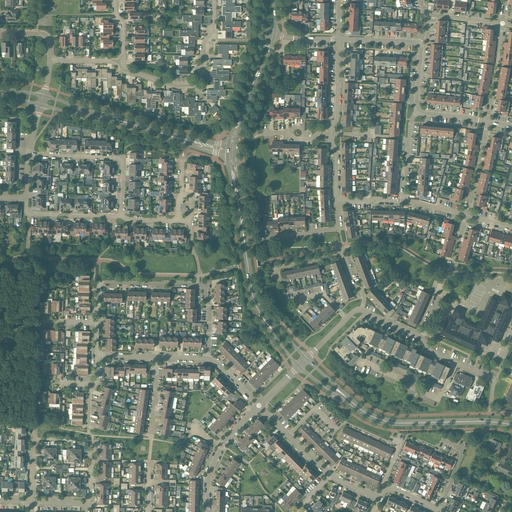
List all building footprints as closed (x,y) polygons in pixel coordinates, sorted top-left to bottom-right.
[(101,0),(92,0),(92,5),(96,5),(96,11),(101,11),(102,10),(106,10),(106,4),(101,4),(101,0)] [(403,0),(402,0),(400,1),(401,7),(404,7),(404,8),(409,9),(410,8),(414,7),(413,3),(412,1),(411,1),(410,0),(403,0)] [(437,9),(443,10),(443,0),(434,0),(434,3),(437,4),(437,9)] [(443,0),(443,10),(448,10),(449,5),(452,5),(452,0),(443,0)] [(458,0),(452,0),(452,5),(455,6),(454,11),(460,12),(461,2),(458,1),(458,0)] [(461,2),(460,12),(466,12),(467,7),(470,7),(470,1),(471,1),(470,0),(467,0),(467,1),(467,2),(461,2)] [(129,10),(129,13),(136,13),(136,8),(134,8),(134,5),(134,4),(129,4),(124,4),(124,10),(129,10)] [(205,5),(204,5),(196,5),(191,5),(191,10),(196,10),(196,15),(202,15),(202,16),(204,16),(204,11),(205,11),(205,5)] [(241,6),(235,6),(232,6),(225,6),(222,6),(222,14),(225,14),(225,21),(232,21),(232,13),(241,13),(241,6)] [(496,9),(485,7),(484,15),(490,16),(491,14),(495,14),(496,9)] [(19,10),(12,10),(12,14),(6,14),(6,21),(16,21),(16,17),(18,17),(19,10)] [(136,13),(129,13),(129,19),(134,19),(134,22),(141,22),(141,17),(142,17),(143,13),(136,13)] [(202,23),(202,16),(202,15),(196,15),(183,15),(183,21),(192,22),(192,30),(198,30),(198,23),(202,23)] [(103,29),(113,29),(113,23),(108,23),(108,20),(101,20),(101,25),(103,25),(103,29)] [(225,21),(222,21),(222,29),(225,29),(225,39),(232,39),(232,28),(241,28),(241,21),(232,21),(225,21)] [(140,34),(140,37),(145,37),(148,37),(148,31),(144,31),(145,28),(144,28),(144,26),(139,26),(139,28),(134,28),(134,34),(140,34)] [(358,26),(350,26),(349,29),(348,29),(348,31),(352,31),(352,35),(360,36),(360,35),(358,35),(358,32),(360,32),(361,26),(358,26)] [(483,26),(482,34),(493,36),(494,30),(489,29),(489,27),(483,26)] [(113,29),(103,29),(103,33),(101,33),(101,38),(108,38),(108,35),(113,35),(113,29)] [(59,37),(59,42),(61,42),(61,47),(67,47),(67,43),(70,43),(70,42),(70,30),(65,30),(65,34),(65,37),(59,37)] [(78,47),(79,37),(75,37),(75,30),(70,30),(70,42),(73,42),(73,47),(78,47)] [(198,38),(198,30),(192,30),(180,30),(180,36),(188,36),(188,45),(195,45),(195,38),(198,38)] [(79,37),(78,47),(84,47),(84,42),(87,42),(89,42),(89,35),(87,35),(87,34),(82,34),(82,33),(81,33),(80,33),(79,33),(79,34),(79,37)] [(139,43),(139,45),(139,46),(145,46),(147,46),(148,40),(145,40),(145,37),(140,37),(134,36),(134,38),(133,38),(133,42),(134,42),(134,43),(139,43)] [(108,38),(101,38),(101,43),(103,43),(103,48),(108,48),(108,47),(113,47),(113,41),(108,41),(108,38)] [(9,43),(2,43),(2,52),(6,52),(6,57),(13,57),(13,50),(9,50),(9,43)] [(25,43),(17,43),(17,54),(22,54),(22,58),(28,58),(28,48),(25,48),(25,43)] [(228,60),(228,59),(228,51),(237,51),(237,44),(218,44),(218,52),(222,52),(222,59),(222,60),(228,60)] [(134,45),(134,51),(139,51),(139,54),(144,54),(144,55),(147,55),(147,49),(147,46),(145,46),(139,46),(139,45),(134,45)] [(188,45),(180,45),(180,50),(185,50),(185,55),(189,55),(193,55),(193,51),(195,51),(195,45),(188,45)] [(352,56),(352,59),(360,59),(361,54),(363,54),(363,51),(354,50),(354,53),(351,53),(351,56),(352,56)] [(147,63),(147,55),(144,55),(144,54),(139,54),(134,54),(134,60),(139,60),(139,63),(147,63)] [(179,60),(179,65),(187,65),(187,61),(189,61),(189,55),(185,55),(174,55),(174,60),(179,60)] [(222,60),(222,59),(213,59),(213,67),(216,67),(216,75),(223,75),(229,75),(229,70),(223,70),(223,66),(232,66),(232,59),(228,59),(228,60),(222,60)] [(189,65),(187,65),(179,65),(174,65),(174,70),(179,70),(179,75),(187,75),(187,71),(189,71),(190,71),(190,69),(189,69),(189,65)] [(81,78),(81,69),(75,69),(75,71),(74,72),(71,72),(71,88),(76,88),(76,78),(81,78)] [(87,69),(81,69),(81,78),(87,78),(87,88),(88,88),(88,91),(91,91),(91,88),(91,72),(88,72),(88,71),(87,71),(87,69)] [(96,78),(101,78),(101,69),(95,69),(95,71),(94,72),(91,72),(91,88),(96,88),(96,78)] [(107,69),(101,69),(101,78),(107,78),(107,88),(111,88),(111,86),(111,77),(111,72),(108,72),(108,71),(107,71),(107,69)] [(223,75),(216,75),(210,75),(210,82),(213,82),(213,90),(223,90),(223,87),(220,87),(220,81),(229,81),(229,75),(223,75)] [(111,86),(117,86),(117,96),(121,96),(121,93),(121,84),(121,79),(118,79),(117,79),(117,77),(111,77),(111,86)] [(396,79),(395,90),(405,91),(406,80),(396,79)] [(127,103),(131,103),(131,87),(128,87),(128,86),(127,86),(127,84),(121,84),(121,93),(127,93),(127,103)] [(131,87),(131,103),(136,103),(136,96),(141,96),(141,93),(141,90),(141,84),(135,84),(135,86),(134,87),(131,87)] [(151,117),(151,109),(151,92),(148,92),(147,92),(147,90),(141,90),(141,93),(141,96),(141,99),(147,99),(147,109),(148,109),(148,116),(151,117)] [(154,92),(151,92),(151,109),(156,109),(156,101),(161,101),(161,90),(155,90),(155,92),(154,92)] [(213,90),(207,90),(207,97),(210,97),(210,102),(217,102),(217,96),(225,96),(225,90),(223,90),(213,90)] [(404,102),(405,91),(395,90),(395,101),(404,102)] [(180,111),(180,107),(180,100),(180,93),(172,93),(172,96),(164,96),(164,107),(168,107),(168,103),(173,103),(173,111),(180,111)] [(187,100),(180,100),(180,107),(188,107),(188,116),(194,116),(195,102),(195,97),(187,97),(187,100)] [(481,108),(482,102),(472,100),(470,108),(476,109),(476,107),(481,108)] [(202,102),(195,102),(194,116),(194,121),(201,121),(201,112),(206,112),(206,106),(202,106),(202,102)] [(391,114),(401,114),(402,103),(392,103),(391,114)] [(508,115),(509,107),(498,105),(497,111),(502,112),(502,114),(508,115)] [(276,119),(279,119),(279,110),(279,107),(277,107),(277,109),(273,109),(273,107),(270,107),(270,115),(273,115),(273,118),(276,118),(276,119)] [(401,114),(391,114),(390,124),(400,125),(401,114)] [(400,125),(390,124),(390,135),(399,136),(400,125)] [(466,129),(465,137),(476,139),(477,134),(472,133),(472,131),(466,129)] [(493,137),(492,142),(502,144),(504,136),(498,135),(497,138),(493,137)] [(72,140),(71,149),(77,149),(77,140),(80,140),(80,137),(72,136),(72,140)] [(82,138),(81,147),(84,147),(84,149),(90,149),(90,141),(90,138),(85,138),(82,138)] [(56,140),(55,140),(47,140),(46,147),(50,147),(50,149),(55,149),(55,148),(56,140)] [(115,142),(106,142),(106,150),(106,151),(112,151),(112,149),(115,149),(115,142)] [(278,152),(278,142),(273,142),(273,147),(270,147),(269,155),(273,155),(273,152),(278,152)] [(130,153),(130,159),(134,159),(134,162),(141,162),(141,159),(142,153),(130,153)] [(37,163),(37,168),(47,168),(49,168),(49,165),(49,160),(43,159),(42,163),(37,163)] [(160,159),(160,162),(162,162),(161,168),(172,168),(172,162),(168,162),(167,162),(167,159),(168,159),(160,159)] [(104,170),(114,171),(114,165),(109,165),(109,161),(103,161),(103,167),(104,167),(104,170)] [(141,171),(141,162),(134,162),(134,164),(130,164),(129,170),(141,171)] [(59,169),(59,175),(64,175),(64,173),(67,173),(67,163),(62,163),(62,168),(62,169),(59,169)] [(67,163),(67,173),(70,174),(70,175),(75,175),(76,169),(73,169),(73,168),(73,164),(67,163)] [(76,169),(75,175),(81,176),(81,174),(84,174),(84,164),(79,164),(79,168),(79,169),(76,169)] [(84,164),(84,174),(87,174),(87,176),(92,176),(93,170),(89,170),(89,168),(90,164),(84,164)] [(190,164),(190,171),(194,171),(195,171),(195,174),(202,174),(202,171),(201,171),(201,165),(190,164)] [(47,171),(47,168),(37,168),(37,173),(42,173),(42,177),(51,177),(51,172),(47,171)] [(160,174),(160,177),(166,178),(166,174),(167,174),(172,175),(172,168),(161,168),(161,174),(160,174)] [(114,176),(114,171),(104,170),(104,173),(102,173),(102,178),(109,179),(109,176),(114,176)] [(141,179),(141,171),(129,170),(129,176),(133,176),(133,179),(141,179)] [(190,177),(190,183),(200,183),(200,177),(202,177),(202,174),(195,174),(195,177),(194,177),(190,177)] [(50,185),(51,177),(42,177),(42,180),(36,180),(36,185),(46,185),(50,185)] [(160,181),(160,185),(161,185),(161,187),(171,187),(171,181),(167,181),(166,181),(166,178),(160,177),(160,181)] [(104,187),(114,188),(114,182),(109,182),(109,179),(102,178),(102,184),(104,184),(104,187)] [(129,182),(129,188),(140,188),(140,182),(141,180),(141,179),(133,179),(133,182),(129,182)] [(190,183),(189,189),(194,189),(195,189),(195,192),(194,192),(194,193),(195,193),(201,193),(201,189),(200,189),(200,183),(190,183)] [(36,185),(36,190),(42,190),(41,193),(48,194),(48,191),(50,189),(50,185),(46,185),(36,185)] [(113,193),(114,188),(104,187),(104,190),(102,190),(102,196),(108,196),(108,193),(113,193)] [(159,196),(166,196),(167,193),(171,193),(171,187),(161,187),(160,193),(159,193),(159,196)] [(452,193),(462,196),(464,190),(459,189),(453,187),(452,193)] [(140,195),(140,188),(129,188),(129,193),(133,194),(133,196),(140,197),(140,195)] [(418,190),(417,196),(420,196),(420,199),(427,200),(427,201),(431,201),(431,197),(430,197),(430,192),(429,192),(427,192),(427,191),(418,190)] [(48,194),(41,193),(41,197),(36,197),(36,202),(46,202),(48,202),(48,201),(48,199),(48,194)] [(199,196),(199,202),(209,202),(209,196),(210,196),(211,193),(203,193),(204,193),(204,196),(203,196),(199,196)] [(461,201),(462,196),(452,193),(450,201),(455,202),(456,200),(461,201)] [(58,196),(57,203),(61,203),(61,204),(60,208),(66,208),(66,198),(66,195),(64,195),(63,196),(63,197),(58,196)] [(99,195),(99,199),(101,199),(101,204),(103,204),(113,205),(113,199),(108,199),(108,196),(102,196),(99,195)] [(480,195),(478,200),(489,203),(490,197),(485,196),(480,195)] [(128,205),(140,205),(140,200),(143,200),(143,197),(140,197),(133,196),(133,199),(128,199),(128,205)] [(159,196),(159,199),(160,199),(160,205),(170,206),(171,199),(166,199),(166,196),(159,196)] [(66,198),(66,208),(71,208),(71,204),(71,203),(74,203),(75,197),(69,197),(69,199),(66,198)] [(75,197),(74,203),(78,203),(78,204),(77,209),(83,209),(83,199),(80,199),(80,197),(75,197)] [(83,199),(83,209),(88,209),(88,205),(88,204),(91,204),(92,198),(86,197),(86,199),(83,199)] [(489,203),(478,200),(477,205),(482,207),(481,209),(487,211),(489,203)] [(46,202),(36,202),(36,207),(41,207),(41,211),(47,211),(47,206),(46,205),(46,202)] [(199,202),(198,208),(203,208),(204,209),(204,212),(210,212),(210,208),(209,208),(209,202),(199,202)] [(4,207),(4,213),(10,213),(10,218),(12,218),(13,205),(11,205),(11,204),(8,204),(8,205),(7,205),(7,207),(4,207)] [(13,205),(12,218),(18,218),(21,218),(21,208),(18,207),(18,205),(17,205),(18,204),(14,204),(14,205),(13,205)] [(103,204),(103,208),(99,208),(99,213),(107,213),(108,210),(113,210),(113,205),(103,204)] [(140,205),(128,205),(128,211),(132,211),(132,214),(139,214),(140,205)] [(170,206),(160,205),(160,211),(159,211),(158,215),(166,215),(166,212),(170,212),(170,206)] [(198,214),(198,221),(209,221),(209,215),(210,215),(210,212),(204,212),(203,215),(198,214)] [(273,221),(273,219),(267,219),(267,220),(264,220),(264,230),(268,230),(268,231),(273,231),(273,221)] [(444,222),(443,227),(453,230),(455,225),(450,223),(450,221),(448,220),(445,219),(444,222)] [(198,221),(198,227),(202,227),(203,227),(203,230),(210,230),(210,227),(208,227),(209,221),(198,221)] [(31,226),(31,230),(33,231),(33,233),(36,233),(36,232),(42,232),(43,222),(37,222),(36,226),(33,226),(31,226)] [(43,222),(42,232),(48,233),(48,234),(52,234),(52,228),(49,227),(49,222),(43,222)] [(52,228),(52,234),(55,234),(55,233),(61,233),(61,223),(55,222),(55,227),(55,228),(52,228)] [(61,223),(61,233),(67,233),(67,234),(70,235),(71,228),(68,228),(68,227),(68,223),(61,223)] [(71,228),(70,235),(74,235),(74,234),(80,234),(80,223),(74,223),(74,227),(74,228),(71,228)] [(80,223),(80,234),(86,234),(86,235),(89,235),(89,229),(86,229),(86,228),(86,223),(80,223)] [(89,229),(89,235),(92,235),(92,234),(98,234),(99,224),(92,224),(92,228),(92,229),(89,229)] [(99,224),(98,234),(104,235),(104,236),(108,236),(108,229),(105,229),(105,224),(99,224)] [(452,236),(452,235),(453,230),(443,227),(441,233),(447,234),(452,236)] [(112,232),(112,239),(115,239),(115,238),(121,238),(121,228),(115,228),(115,232),(115,233),(112,233),(112,232)] [(121,228),(121,238),(127,239),(127,240),(130,240),(131,233),(127,233),(128,233),(128,228),(121,228)] [(131,233),(130,240),(134,240),(134,239),(140,239),(140,229),(134,228),(134,233),(134,234),(131,233)] [(470,229),(469,234),(480,237),(481,232),(482,229),(479,229),(476,228),(475,230),(470,229)] [(140,229),(140,239),(146,239),(146,240),(149,241),(149,234),(149,233),(147,233),(147,234),(146,234),(146,233),(146,229),(140,229)] [(149,234),(149,241),(152,241),(152,239),(158,240),(159,229),(152,229),(152,233),(152,234),(149,234)] [(159,229),(158,240),(164,240),(164,241),(167,241),(168,235),(165,235),(165,234),(165,229),(159,229)] [(168,235),(167,241),(171,241),(171,240),(177,240),(177,230),(171,230),(171,234),(171,235),(168,235)] [(177,230),(177,240),(183,241),(183,242),(186,242),(186,235),(183,235),(183,234),(183,230),(177,230)] [(198,233),(198,240),(208,240),(208,234),(209,234),(210,230),(203,230),(203,233),(202,233),(198,233)] [(479,237),(469,234),(467,240),(475,242),(478,243),(479,237)] [(464,239),(462,244),(471,246),(474,247),(475,242),(467,240),(464,239)] [(467,262),(468,257),(460,254),(458,260),(464,262),(464,264),(467,265),(468,262),(467,262)] [(355,264),(365,260),(363,255),(355,258),(356,261),(354,262),(355,264)] [(358,265),(359,268),(367,265),(365,260),(355,264),(355,266),(358,265)] [(331,264),(333,270),(342,266),(340,261),(331,264)] [(358,274),(369,270),(367,265),(359,268),(360,271),(358,272),(358,274)] [(342,266),(333,270),(335,275),(343,272),(342,266)] [(363,278),(371,275),(369,270),(358,274),(359,276),(362,275),(363,278)] [(335,275),(337,280),(345,277),(343,272),(335,275)] [(362,284),(373,280),(371,275),(363,278),(364,281),(361,282),(362,284)] [(337,280),(339,285),(347,282),(345,277),(337,280)] [(373,280),(362,284),(363,286),(365,286),(366,289),(375,285),(373,280)] [(214,290),(216,290),(216,289),(225,290),(225,286),(230,286),(230,281),(224,281),(224,284),(216,283),(216,287),(214,287),(214,288),(214,290)] [(339,285),(341,290),(349,287),(347,282),(339,285)] [(341,290),(343,295),(351,292),(349,287),(341,290)] [(372,298),(378,291),(375,287),(366,295),(368,297),(370,295),(372,298)] [(157,292),(154,292),(154,291),(153,291),(153,290),(151,290),(151,292),(151,295),(148,295),(148,301),(154,301),(154,306),(157,306),(157,301),(157,292)] [(382,295),(378,291),(372,298),(374,300),(372,301),(374,303),(382,295)] [(422,291),(420,296),(428,299),(430,294),(422,291)] [(119,294),(116,294),(116,303),(115,303),(115,308),(118,308),(118,303),(125,303),(125,297),(122,297),(122,294),(122,292),(121,292),(119,292),(119,294)] [(353,297),(351,292),(343,295),(344,300),(353,297)] [(511,292),(511,295),(511,296),(510,297),(504,295),(502,301),(500,300),(500,299),(493,296),(481,322),(477,323),(462,317),(465,311),(456,307),(455,310),(453,310),(450,311),(451,313),(453,314),(452,316),(454,317),(454,318),(449,316),(440,334),(477,351),(481,343),(480,343),(481,341),(487,344),(489,338),(491,339),(499,343),(511,316),(511,315),(511,292)] [(230,296),(224,296),(215,295),(215,296),(215,299),(214,299),(214,300),(213,300),(213,302),(215,302),(218,302),(218,305),(224,305),(224,298),(229,298),(230,296)] [(386,299),(382,295),(374,303),(375,305),(377,303),(379,306),(386,299)] [(426,304),(428,299),(420,296),(418,301),(426,304)] [(389,303),(386,299),(379,306),(381,308),(379,309),(381,311),(389,303)] [(415,306),(424,309),(426,304),(418,301),(415,306)] [(393,307),(389,303),(381,311),(383,313),(385,311),(387,314),(393,307)] [(325,308),(332,315),(335,311),(329,304),(325,308)] [(413,311),(421,314),(424,309),(415,306),(413,311)] [(321,312),(328,319),(332,315),(325,308),(321,312)] [(411,315),(419,319),(421,314),(413,311),(411,315)] [(321,312),(318,316),(324,322),(328,319),(321,312)] [(216,317),(216,319),(217,319),(220,319),(220,322),(226,322),(226,319),(227,315),(232,316),(232,313),(227,313),(218,313),(218,316),(216,316),(216,317)] [(419,319),(411,315),(409,321),(408,324),(415,327),(419,319)] [(318,316),(314,320),(320,326),(324,322),(318,316)] [(320,326),(314,320),(310,324),(316,330),(320,326)] [(374,328),(371,326),(370,329),(366,327),(366,329),(362,327),(360,327),(361,334),(367,336),(364,341),(371,344),(373,345),(379,333),(373,330),(374,328)] [(361,334),(360,327),(358,328),(355,331),(354,330),(349,335),(347,333),(344,335),(346,337),(344,339),(354,349),(361,342),(357,338),(361,334)] [(62,331),(56,331),(56,341),(62,342),(64,342),(64,333),(62,333),(62,331)] [(189,349),(189,347),(189,338),(185,338),(186,333),(180,332),(180,338),(183,338),(182,347),(186,347),(186,348),(187,348),(187,349),(189,349)] [(138,347),(141,347),(142,339),(142,333),(139,333),(139,338),(133,338),(132,344),(135,344),(135,347),(135,349),(137,349),(138,349),(138,347)] [(195,333),(195,338),(195,347),(198,347),(198,348),(199,348),(199,349),(201,349),(201,347),(201,344),(204,344),(204,338),(197,338),(198,333),(195,333)] [(373,345),(386,351),(392,339),(387,337),(388,335),(385,334),(384,335),(379,333),(373,345)] [(147,348),(147,350),(149,350),(149,349),(150,349),(150,348),(154,348),(154,340),(157,340),(157,334),(151,334),(151,339),(148,339),(147,348)] [(386,351),(399,357),(404,344),(398,341),(399,339),(396,338),(395,340),(392,339),(386,351)] [(354,349),(344,339),(340,343),(339,342),(337,344),(338,345),(334,349),(344,359),(354,349)] [(222,354),(229,346),(226,342),(218,350),(222,354)] [(404,344),(399,357),(411,362),(416,352),(416,353),(417,350),(412,348),(413,346),(410,345),(409,347),(404,344)] [(226,358),(233,350),(229,346),(222,354),(226,358)] [(229,361),(237,354),(233,350),(226,358),(229,361)] [(423,371),(428,358),(422,355),(423,353),(420,351),(419,354),(416,353),(416,352),(411,362),(410,365),(423,371)] [(233,365),(241,358),(237,354),(229,361),(233,365)] [(237,369),(245,361),(241,358),(233,365),(237,369)] [(272,358),(268,362),(275,370),(279,366),(272,358)] [(428,358),(423,371),(435,376),(441,364),(436,362),(437,360),(434,359),(434,361),(428,358)] [(249,365),(245,361),(237,369),(241,373),(249,365)] [(275,370),(268,362),(264,366),(271,374),(275,370)] [(441,364),(435,376),(445,380),(450,368),(447,367),(448,364),(445,363),(444,365),(441,364)] [(262,364),(258,368),(260,370),(268,378),(271,374),(264,366),(262,364)] [(105,374),(105,378),(113,378),(113,376),(113,367),(105,367),(105,374)] [(166,378),(172,378),(172,369),(164,369),(163,376),(166,376),(166,378)] [(256,374),(264,382),(268,378),(260,370),(256,374)] [(473,381),(472,380),(473,378),(469,376),(463,374),(460,373),(460,375),(457,373),(454,379),(456,381),(455,382),(470,388),(473,381)] [(260,385),(264,382),(256,374),(252,378),(260,385)] [(215,386),(223,377),(222,376),(220,378),(217,375),(211,382),(215,386)] [(223,377),(215,386),(219,389),(225,383),(223,381),(225,378),(223,377)] [(256,389),(260,385),(252,378),(248,382),(256,389)] [(225,383),(219,389),(223,393),(231,385),(230,383),(228,386),(225,383)] [(464,388),(453,383),(450,390),(451,391),(452,394),(456,396),(458,396),(460,396),(464,388)] [(484,387),(476,383),(473,390),(470,389),(466,398),(474,402),(477,397),(479,398),(484,387)] [(232,386),(231,385),(223,393),(227,397),(233,391),(230,388),(232,386)] [(104,393),(113,395),(114,390),(103,387),(103,388),(105,389),(104,393)] [(299,393),(306,401),(310,397),(303,390),(299,393)] [(100,395),(100,397),(111,400),(114,401),(116,396),(113,395),(104,393),(103,396),(100,395)] [(302,405),(306,401),(299,393),(295,397),(302,405)] [(110,405),(111,400),(100,397),(99,399),(102,400),(101,403),(110,405)] [(299,409),(302,405),(295,397),(291,401),(299,409)] [(236,401),(233,405),(239,411),(245,404),(240,400),(238,402),(236,401)] [(291,401),(287,405),(295,413),(299,409),(291,401)] [(233,405),(230,403),(227,407),(234,413),(236,410),(238,412),(239,411),(233,405)] [(287,405),(283,409),(291,416),(295,413),(287,405)] [(97,407),(96,409),(100,410),(99,413),(101,414),(107,416),(108,411),(97,407)] [(227,407),(223,411),(233,419),(234,418),(231,416),(234,413),(227,407)] [(287,420),(291,416),(283,409),(279,413),(287,420)] [(233,419),(223,411),(220,416),(227,421),(229,418),(231,420),(233,419)] [(99,413),(98,415),(101,416),(100,419),(108,422),(110,416),(107,416),(101,414),(99,413)] [(227,421),(220,416),(216,420),(226,427),(227,426),(224,424),(227,421)] [(106,430),(108,422),(100,419),(98,425),(100,425),(100,428),(106,430)] [(258,419),(254,423),(260,430),(266,424),(262,419),(260,421),(258,419)] [(226,427),(216,420),(213,424),(220,430),(222,427),(225,429),(226,427)] [(254,423),(250,427),(256,433),(260,430),(254,423)] [(214,436),(220,430),(213,424),(209,428),(211,430),(209,432),(214,436)] [(301,435),(308,428),(304,424),(297,431),(301,435)] [(15,436),(21,436),(21,433),(25,433),(25,428),(15,427),(15,432),(13,432),(12,436),(15,436)] [(256,433),(250,427),(246,431),(253,437),(256,433)] [(344,439),(349,429),(344,427),(339,437),(344,439)] [(304,439),(312,432),(308,428),(301,435),(304,439)] [(349,429),(344,439),(349,441),(354,432),(349,429)] [(245,437),(251,443),(255,439),(253,437),(246,431),(245,432),(247,434),(245,437)] [(308,443),(316,435),(312,432),(304,439),(308,443)] [(354,432),(349,441),(354,443),(358,434),(354,432)] [(359,446),(363,436),(358,434),(354,443),(359,446)] [(266,441),(264,443),(267,445),(269,444),(271,446),(277,440),(273,436),(271,437),(270,435),(267,438),(265,440),(266,441)] [(312,447),(320,439),(316,435),(308,443),(312,447)] [(12,436),(12,445),(15,445),(25,445),(25,439),(21,439),(21,436),(15,436),(12,436)] [(364,448),(368,438),(363,436),(359,446),(364,448)] [(239,438),(247,447),(251,443),(245,437),(242,440),(240,437),(239,438)] [(243,451),(247,447),(239,438),(238,440),(240,442),(237,445),(243,451)] [(369,450),(373,440),(368,438),(364,448),(369,450)] [(316,451),(324,443),(320,439),(312,447),(316,451)] [(499,442),(492,439),(489,447),(496,450),(496,449),(498,450),(502,444),(499,442)] [(271,446),(269,448),(273,452),(275,450),(283,441),(282,440),(279,442),(277,440),(271,446)] [(374,452),(378,443),(373,440),(369,450),(374,452)] [(198,441),(196,446),(198,447),(206,451),(208,447),(211,449),(212,447),(201,442),(198,441)] [(283,441),(275,450),(278,454),(285,447),(282,445),(284,442),(283,441)] [(407,451),(412,442),(409,441),(408,442),(406,441),(402,449),(407,451)] [(407,451),(412,454),(416,446),(414,445),(414,443),(412,442),(407,451)] [(327,447),(324,443),(316,451),(320,455),(327,447)] [(379,455),(383,445),(378,443),(374,452),(379,455)] [(25,445),(15,445),(14,453),(20,453),(21,450),(24,450),(25,445)] [(384,457),(388,447),(383,445),(379,455),(384,457)] [(418,456),(418,455),(422,447),(421,446),(419,445),(418,447),(416,446),(412,454),(418,456)] [(511,452),(511,448),(505,445),(502,452),(505,453),(501,462),(500,462),(497,470),(503,473),(507,475),(511,476),(511,466),(507,464),(511,452)] [(418,455),(423,457),(426,449),(424,448),(425,447),(422,446),(421,446),(422,447),(418,455)] [(198,447),(196,452),(207,457),(208,455),(205,454),(206,451),(198,447)] [(285,447),(278,454),(282,457),(291,449),(289,448),(287,450),(285,447)] [(320,455),(324,458),(331,451),(327,447),(320,455)] [(393,449),(388,447),(384,457),(389,459),(393,449)] [(291,449),(282,457),(286,461),(292,455),(289,452),(292,450),(291,449)] [(426,449),(423,457),(428,459),(429,460),(433,452),(431,452),(432,450),(429,449),(428,450),(426,449)] [(324,458),(328,462),(335,455),(331,451),(324,458)] [(196,452),(194,457),(202,461),(204,457),(206,459),(207,457),(196,452)] [(434,463),(437,455),(435,454),(436,453),(433,452),(429,460),(429,461),(434,463)] [(20,453),(14,453),(14,462),(24,462),(24,456),(20,456),(20,453)] [(292,455),(286,461),(290,465),(298,457),(297,456),(295,458),(292,455)] [(339,459),(335,455),(328,462),(331,466),(339,459)] [(437,455),(434,463),(439,466),(439,465),(443,456),(440,455),(439,456),(437,455)] [(439,465),(444,467),(448,459),(445,458),(446,457),(443,455),(443,456),(439,465)] [(194,457),(192,462),(203,467),(203,465),(201,464),(202,461),(194,457)] [(298,457),(290,465),(294,469),(300,463),(297,460),(299,458),(298,457)] [(342,471),(346,461),(341,458),(337,468),(342,471)] [(450,460),(448,459),(444,467),(449,469),(450,468),(452,469),(456,461),(453,460),(450,458),(450,460)] [(227,462),(237,469),(240,464),(233,459),(230,462),(228,460),(227,462)] [(347,473),(351,463),(346,461),(342,471),(347,473)] [(399,467),(410,471),(412,465),(408,464),(408,465),(400,461),(399,464),(400,464),(399,467)] [(24,467),(24,462),(14,462),(14,470),(16,470),(20,470),(20,467),(24,467)] [(192,462),(189,467),(198,471),(199,467),(202,469),(203,467),(192,462)] [(226,468),(233,473),(237,469),(227,462),(226,463),(228,465),(226,468)] [(300,463),(294,469),(297,473),(300,471),(304,467),(304,466),(306,464),(305,463),(302,465),(300,463)] [(352,475),(356,465),(351,463),(347,473),(352,475)] [(300,471),(303,474),(312,466),(311,465),(308,467),(306,464),(304,466),(304,467),(300,471)] [(357,477),(361,467),(356,465),(352,475),(357,477)] [(187,466),(185,471),(187,472),(189,473),(188,476),(194,478),(198,471),(189,467),(187,466)] [(312,466),(303,474),(307,478),(313,472),(311,469),(313,467),(312,466)] [(362,479),(366,470),(361,467),(357,477),(362,479)] [(395,471),(407,476),(410,471),(399,467),(398,469),(397,468),(395,471)] [(221,470),(230,477),(233,473),(226,468),(224,471),(222,469),(221,470)] [(220,477),(227,482),(230,477),(221,470),(220,472),(222,474),(220,477)] [(367,482),(371,472),(366,470),(362,479),(367,482)] [(395,476),(405,481),(407,476),(395,471),(394,474),(396,474),(395,476)] [(316,475),(313,472),(307,478),(311,482),(320,474),(318,472),(316,475)] [(372,484),(376,474),(371,472),(367,482),(372,484)] [(381,476),(376,474),(372,484),(377,486),(381,476)] [(431,481),(439,485),(440,482),(441,483),(443,480),(438,478),(438,477),(431,474),(429,477),(430,477),(429,480),(431,481)] [(403,486),(405,481),(395,476),(394,479),(392,478),(391,481),(403,486)] [(224,486),(227,482),(220,477),(218,480),(215,478),(214,479),(224,486)] [(13,488),(16,488),(16,482),(12,482),(12,479),(8,479),(8,482),(7,481),(7,491),(13,492),(13,488)] [(431,481),(429,486),(438,490),(439,487),(438,487),(439,485),(431,481)] [(473,485),(470,484),(463,481),(462,484),(459,482),(457,488),(465,491),(468,493),(470,488),(471,488),(473,485)] [(16,482),(16,488),(19,488),(18,492),(24,492),(25,482),(16,482)] [(438,490),(429,486),(426,485),(424,490),(427,491),(434,494),(435,492),(437,493),(438,490)] [(337,488),(333,486),(333,487),(332,487),(330,492),(328,491),(327,494),(332,496),(331,499),(333,500),(332,502),(334,503),(338,496),(335,494),(337,489),(337,488)] [(216,491),(216,497),(225,497),(225,489),(218,488),(218,491),(216,491)] [(457,494),(456,497),(462,500),(464,497),(463,496),(465,491),(457,488),(455,493),(457,494)] [(292,493),(298,499),(302,495),(296,489),(292,493)] [(433,497),(434,494),(427,491),(424,496),(433,500),(435,497),(433,497)] [(344,502),(348,494),(343,492),(340,497),(338,496),(334,503),(337,504),(338,502),(340,503),(341,501),(344,502)] [(294,503),(298,499),(292,493),(288,497),(294,503)] [(351,508),(353,503),(350,501),(353,496),(348,494),(344,502),(347,503),(346,506),(351,508)] [(490,504),(498,508),(500,502),(495,499),(496,497),(490,494),(488,499),(491,501),(490,504)] [(288,497),(284,500),(290,507),(294,503),(288,497)] [(385,504),(390,507),(394,498),(392,497),(391,498),(389,497),(385,504)] [(461,503),(462,500),(456,497),(455,500),(452,498),(450,504),(458,507),(460,502),(461,503)] [(394,511),(398,501),(396,500),(396,499),(394,498),(390,507),(389,509),(394,511)] [(359,509),(363,501),(358,499),(356,504),(353,503),(351,508),(355,510),(356,508),(359,509)] [(290,507),(284,500),(280,504),(286,511),(290,507)] [(315,504),(321,510),(323,511),(324,511),(326,510),(325,510),(329,506),(325,502),(323,504),(319,500),(315,504)] [(368,503),(363,501),(359,509),(360,509),(359,511),(367,511),(368,509),(366,508),(368,503)] [(401,502),(398,501),(394,511),(397,511),(396,511),(398,511),(403,502),(401,501),(401,502)] [(404,511),(406,508),(408,505),(405,504),(406,503),(403,502),(398,511),(404,511)] [(483,511),(485,511),(488,511),(489,511),(492,511),(495,511),(498,508),(490,504),(486,502),(483,511)]
